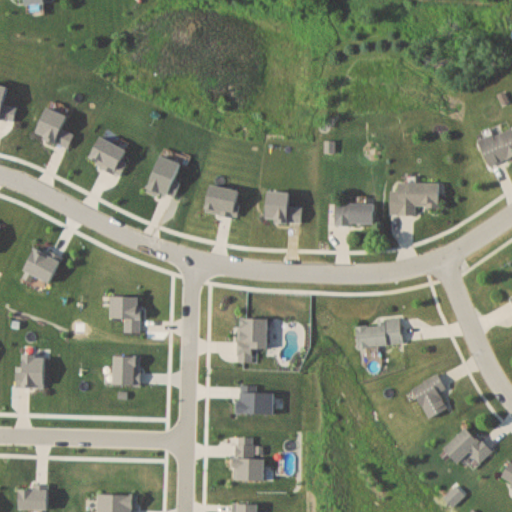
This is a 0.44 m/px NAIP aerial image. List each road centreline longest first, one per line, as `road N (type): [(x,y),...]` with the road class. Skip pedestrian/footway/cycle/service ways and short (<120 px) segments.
road 1 (residential): [(0,175),(153,247),(222,268),(395,270),(439,256),(511,212)]
road 2 (residential): [(192,262),(183,511)]
road 3 (residential): [(183,437),(0,433)]
road 4 (residential): [(439,256),(467,328),(511,403)]
